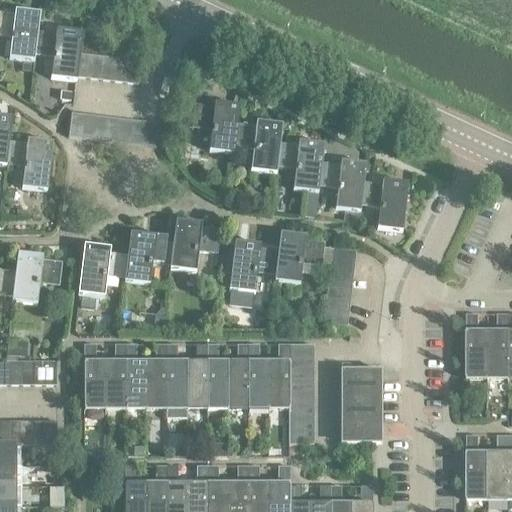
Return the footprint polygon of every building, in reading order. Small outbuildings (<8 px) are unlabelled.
[(0,38),(12,40),(10,62),(11,62),(34,64),(35,57),(38,34),(40,20),(40,16),(15,14),(15,17),(0,15),(0,38)] [(38,34),(35,57),(53,59),(51,81),(76,84),(77,80),(80,57),(82,39),(82,36),(57,33),(57,36),(38,34)] [(89,82),(91,58),(80,57),(77,80),(89,82)] [(101,83),(104,60),(91,58),(89,82),(101,83)] [(114,85),(116,61),(104,60),(101,83),(114,85)] [(126,86),(129,62),(116,61),(114,85),(126,86)] [(139,87),(141,70),(142,64),(129,62),(126,86),(139,87)] [(23,65),(22,73),(30,74),(31,66),(23,65)] [(61,94),(60,103),(71,104),(72,95),(61,94)] [(195,107),(192,130),(211,132),(209,155),(212,155),(234,157),(235,150),(234,150),(237,127),(238,127),(239,112),(240,109),(214,106),(214,109),(195,107)] [(81,141),(84,118),(72,116),(69,140),(81,141)] [(93,143),(96,119),(84,118),(81,141),(93,143)] [(106,144),(109,121),(96,119),(93,143),(106,144)] [(0,168),(6,170),(6,168),(9,144),(11,125),(11,121),(0,120),(0,168)] [(118,146),(121,122),(109,121),(106,144),(118,146)] [(131,147),(134,124),(121,122),(118,146),(131,147)] [(144,149),(146,125),(134,124),(131,147),(144,149)] [(156,150),(159,127),(146,125),(144,149),(156,150)] [(237,127),(234,150),(235,150),(254,152),(251,174),(254,174),(276,176),(277,169),(279,146),(280,146),(282,132),(282,128),(257,126),(256,129),(238,127),(237,127)] [(9,144),(6,168),(24,170),(22,191),(47,194),(52,146),(27,143),(27,146),(9,144)] [(279,146),(277,169),(296,171),(293,193),(296,194),(306,195),(318,196),(319,196),(320,189),(319,189),(322,166),(324,151),(324,148),(299,145),(298,148),(280,146),(279,146)] [(322,166),(319,189),(320,189),(338,191),(336,212),(337,213),(346,213),(344,226),(359,228),(360,215),(361,215),(361,208),(363,185),(364,185),(366,171),(366,167),(341,165),(340,168),(322,166)] [(363,185),(361,208),(380,210),(378,232),(402,235),(408,187),(383,184),(383,187),(364,185),(363,185)] [(306,195),(303,220),(315,222),(318,196),(306,195)] [(171,268),(171,272),(193,275),(196,275),(198,254),(218,257),(220,233),(201,230),(201,227),(176,224),(176,228),(174,245),(172,268),(171,268)] [(125,281),(124,285),(147,288),(150,288),(152,267),(164,268),(164,267),(171,268),(172,268),(174,245),(166,244),(167,241),(130,237),(130,240),(128,257),(125,281)] [(276,277),(275,285),(297,288),(300,288),(303,266),(322,268),(324,251),(325,244),(305,242),(306,240),(280,237),(280,239),(278,253),(279,253),(276,277)] [(235,248),(230,294),(251,296),(255,297),(257,275),(276,277),(279,253),(278,253),(260,251),(261,248),(235,245),(235,248)] [(84,252),(79,297),(82,298),(96,299),(101,300),(105,300),(107,279),(125,281),(128,257),(110,255),(110,252),(84,249),(84,252)] [(355,266),(356,254),(356,253),(332,251),(331,263),(355,266)] [(12,300),(12,305),(35,307),(37,308),(40,286),(60,289),(62,265),(42,263),(43,260),(18,257),(17,260),(15,276),(16,276),(13,299),(12,299),(12,300)] [(353,279),(355,266),(331,263),(329,276),(353,279)] [(0,298),(12,300),(12,299),(13,299),(16,276),(15,276),(0,274),(0,298)] [(352,291),(353,279),(329,276),(328,288),(352,291)] [(350,304),(352,291),(328,288),(326,301),(350,304)] [(82,298),(80,310),(94,311),(96,299),(82,298)] [(349,316),(350,304),(326,301),(325,313),(349,316)] [(347,329),(349,316),(325,313),(323,326),(347,329)] [(489,381),(489,344),(489,337),(480,337),(480,318),(468,318),(468,381),(489,381)] [(510,381),(509,318),(498,318),(498,337),(489,337),(489,344),(489,381),(510,381)] [(8,343),(8,359),(27,360),(28,344),(8,343)] [(105,411),(105,374),(105,367),(96,367),(96,348),(84,348),(84,411),(105,411)] [(187,420),(187,411),(186,374),(186,367),(177,367),(177,348),(166,349),(166,411),(166,420),(187,420)] [(207,411),(207,348),(196,348),(196,367),(186,367),(186,374),(187,411),(207,411)] [(228,411),(228,374),(228,367),(218,367),(218,348),(207,348),(207,411),(228,411)] [(248,411),(248,348),(238,348),(238,367),(228,367),(228,374),(228,411),(248,411)] [(268,411),(268,373),(268,366),(259,366),(259,348),(248,348),(248,411),(268,411)] [(289,373),(289,361),(289,348),(278,348),(278,366),(268,366),(268,373),(268,411),(289,411),(289,410),(289,398),(289,385),(289,373)] [(314,361),(314,348),(289,348),(289,361),(314,361)] [(126,411),(126,349),(115,349),(115,367),(105,367),(105,374),(105,411),(126,411)] [(146,411),(146,374),(146,367),(137,367),(137,349),(126,349),(126,411),(146,411)] [(166,411),(166,349),(156,349),(156,367),(146,367),(146,374),(146,411),(166,411)] [(314,373),(314,361),(289,361),(289,373),(314,373)] [(0,388),(11,389),(10,365),(0,364),(0,388)] [(46,388),(46,364),(34,365),(34,389),(46,388)] [(58,388),(57,364),(46,364),(46,388),(58,388)] [(22,389),(22,365),(10,365),(11,389),(22,389)] [(34,389),(34,365),(22,365),(22,389),(34,389)] [(314,385),(314,373),(289,373),(289,385),(314,385)] [(376,448),(377,398),(377,373),(346,373),(346,448),(376,448)] [(314,398),(314,385),(289,385),(289,398),(314,398)] [(314,410),(314,398),(289,398),(289,410),(314,410)] [(314,422),(314,410),(289,410),(289,411),(289,422),(314,422)] [(314,435),(314,422),(289,422),(289,435),(314,435)] [(0,448),(10,449),(10,425),(0,424),(0,448)] [(34,449),(33,424),(22,425),(22,449),(34,449)] [(45,449),(45,424),(33,424),(34,449),(45,449)] [(57,449),(57,424),(45,424),(45,449),(57,449)] [(22,449),(22,425),(10,425),(10,449),(15,449),(22,449)] [(314,447),(314,435),(289,435),(289,447),(314,447)] [(467,503),(488,503),(488,459),(479,459),(479,440),(467,440),(467,503)] [(509,503),(509,440),(498,440),(498,459),(488,459),(488,503),(509,503)] [(227,447),(209,447),(209,460),(227,460),(227,447)] [(0,448),(0,469),(15,469),(15,449),(10,449),(0,448)] [(0,489),(15,489),(15,469),(0,469),(0,489)] [(166,511),(167,469),(156,469),(156,488),(147,488),(147,496),(146,511),(166,511)] [(187,511),(187,495),(187,488),(178,488),(178,469),(167,469),(166,511),(187,511)] [(146,511),(147,496),(147,488),(138,488),(138,470),(126,470),(125,511),(146,511)] [(207,511),(208,470),(197,470),(197,488),(187,488),(187,495),(187,511),(207,511)] [(228,511),(228,495),(228,488),(219,488),(219,470),(208,470),(207,511),(228,511)] [(248,511),(248,470),(237,470),(237,488),(228,488),(228,495),(228,511),(248,511)] [(268,511),(268,495),(268,488),(259,488),(259,470),(248,470),(248,511),(268,511)] [(289,511),(290,489),(290,470),(278,470),(278,488),(268,488),(268,495),(268,511),(289,511)] [(0,509),(15,510),(15,489),(0,489),(0,509)] [(310,511),(310,508),(301,508),(301,489),(290,489),(289,511),(310,511)] [(330,511),(331,489),(320,489),(320,508),(310,508),(310,511),(330,511)] [(350,511),(351,508),(341,508),(341,489),(331,489),(330,511),(350,511)] [(372,511),(373,489),(361,489),(361,508),(351,508),(350,511),(372,511)]
